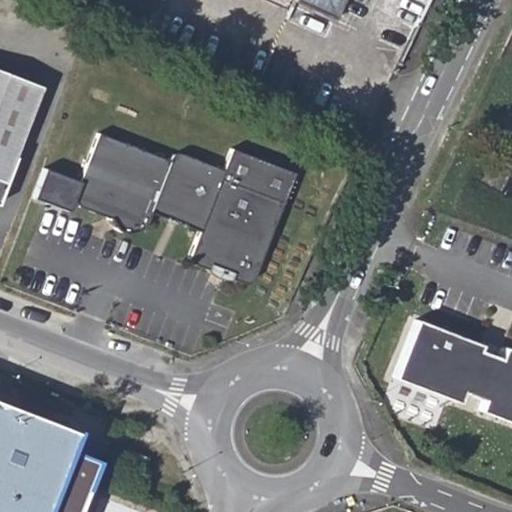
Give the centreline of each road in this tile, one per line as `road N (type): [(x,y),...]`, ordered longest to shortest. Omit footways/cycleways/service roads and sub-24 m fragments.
road 1 (residential): [(310,362),(481,0)]
road 2 (residential): [(0,332),(199,410)]
road 3 (residential): [(310,362),(284,355),(232,367),(199,410)]
road 4 (residential): [(350,467),(473,511)]
road 5 (residential): [(350,467),(355,418),(331,376),(310,362)]
